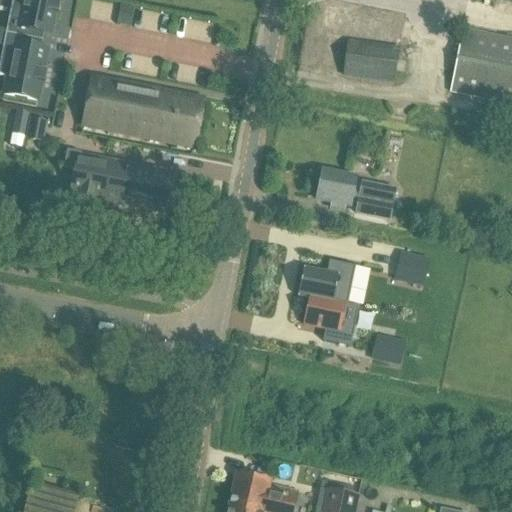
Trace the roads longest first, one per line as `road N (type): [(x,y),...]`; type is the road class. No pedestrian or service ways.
road 1 (tertiary): [(216,342),(282,0)]
road 2 (tertiary): [(216,342),(0,300)]
road 3 (tertiary): [(186,511),(216,342)]
